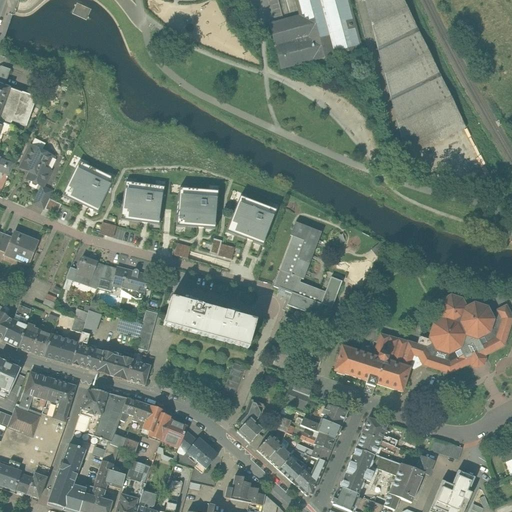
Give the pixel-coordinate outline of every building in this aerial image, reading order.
[(348,0),(295,0),(300,17),(269,25),(281,70),(361,49),(348,0)] [(450,127),(387,0),(365,0),(364,1),(404,149),(413,145),(450,127)] [(461,121),(402,0),(387,0),(450,127),(461,121)] [(10,70),(2,68),(0,74),(0,81),(1,82),(5,84),(10,70)] [(50,75),(36,70),(33,77),(47,82),(50,75)] [(0,85),(0,123),(9,127),(11,122),(26,127),(36,98),(22,93),(21,94),(0,86),(0,85)] [(450,127),(413,145),(417,152),(465,128),(461,121),(450,127)] [(9,127),(0,123),(0,133),(6,136),(9,127)] [(31,145),(20,168),(29,173),(26,179),(42,187),(43,187),(51,171),(46,169),(52,156),(42,151),(31,145)] [(0,171),(3,173),(4,170),(5,171),(9,162),(0,158),(0,171)] [(116,176),(78,158),(60,195),(98,213),(116,176)] [(14,164),(9,162),(5,171),(4,170),(3,173),(9,176),(14,164)] [(167,185),(125,179),(119,221),(161,227),(167,185)] [(43,187),(42,187),(33,204),(43,209),(52,191),(43,187)] [(220,191),(179,188),(175,227),(217,231),(220,191)] [(262,244),(273,206),(236,195),(224,233),(262,244)] [(100,233),(114,237),(117,225),(103,222),(100,233)] [(292,236),(273,287),(292,294),(287,305),(318,317),(323,305),(320,304),(325,293),(299,283),(301,279),(303,280),(321,232),(295,222),(290,236),(292,236)] [(37,243),(14,233),(11,239),(6,253),(5,255),(28,265),(37,243)] [(3,237),(2,237),(0,241),(0,251),(6,253),(11,239),(4,236),(3,237)] [(211,253),(232,259),(236,246),(214,240),(211,253)] [(177,243),(174,255),(188,258),(191,246),(177,243)] [(97,263),(82,258),(79,266),(78,266),(76,270),(75,272),(76,273),(73,282),(96,290),(97,288),(99,282),(91,279),(91,278),(97,264),(97,263)] [(335,270),(346,274),(350,265),(338,261),(335,270)] [(104,266),(97,264),(91,278),(91,279),(99,282),(101,277),(104,266)] [(116,270),(104,266),(101,277),(99,282),(97,288),(111,292),(113,286),(133,291),(131,297),(136,300),(141,299),(143,294),(144,294),(145,289),(146,289),(146,287),(145,287),(148,276),(138,274),(138,273),(138,271),(137,270),(136,270),(135,270),(134,270),(133,271),(132,272),(117,268),(116,270)] [(76,270),(70,268),(65,279),(73,282),(76,273),(75,272),(76,270)] [(487,308),(474,303),(466,307),(462,299),(450,296),(440,301),(436,313),(440,321),(433,325),(428,338),(432,345),(426,348),(416,345),(416,344),(408,342),(407,342),(398,339),(398,340),(389,337),(380,334),(373,357),(409,368),(413,355),(418,357),(422,365),(450,374),(472,363),(473,364),(475,365),(482,361),(483,359),(482,357),(504,346),(511,320),(511,316),(506,306),(496,311),(490,314),(487,308)] [(231,315),(195,305),(196,303),(190,302),(190,303),(171,298),(163,325),(248,348),(256,322),(237,316),(237,315),(231,313),(231,315)] [(2,308),(0,311),(0,338),(3,340),(7,330),(8,327),(11,321),(9,319),(9,318),(6,317),(9,309),(4,305),(2,308)] [(19,305),(13,321),(11,321),(8,327),(7,330),(3,340),(19,348),(24,335),(27,327),(25,326),(30,313),(31,310),(19,305)] [(100,309),(91,306),(90,307),(89,312),(98,315),(100,309)] [(40,311),(32,308),(31,310),(30,313),(38,317),(40,311)] [(83,314),(76,311),(73,318),(75,319),(85,323),(85,322),(87,315),(83,314)] [(157,314),(146,311),(144,319),(155,322),(157,314)] [(98,315),(89,312),(87,315),(85,322),(96,326),(100,316),(98,315)] [(58,318),(49,315),(47,320),(56,324),(58,318)] [(85,323),(75,319),(71,331),(81,333),(82,333),(83,331),(84,324),(85,323)] [(141,325),(120,319),(116,332),(138,338),(141,325)] [(155,322),(144,319),(142,325),(153,328),(155,322)] [(96,326),(85,322),(85,323),(84,324),(83,331),(82,333),(89,335),(91,329),(95,331),(96,326)] [(35,326),(28,324),(27,327),(24,335),(19,348),(31,352),(39,331),(33,329),(35,326)] [(153,328),(142,325),(141,331),(152,334),(153,328)] [(51,336),(39,331),(31,352),(44,357),(51,336)] [(152,334),(141,331),(139,337),(150,340),(152,334)] [(102,352),(81,346),(83,343),(86,344),(89,335),(82,333),(81,333),(78,344),(71,365),(78,367),(96,372),(102,352)] [(78,344),(51,336),(44,357),(71,365),(78,344)] [(150,340),(139,337),(137,343),(149,346),(150,340)] [(149,346),(137,343),(136,348),(147,351),(149,346)] [(373,357),(341,347),(334,371),(337,372),(336,374),(344,376),(344,375),(366,381),(365,385),(374,388),(375,384),(402,393),(410,368),(409,368),(373,357)] [(132,360),(103,352),(102,352),(96,372),(126,381),(132,361),(132,360)] [(19,369),(0,360),(0,389),(8,393),(19,369)] [(150,366),(132,361),(126,381),(145,386),(150,366)] [(233,363),(219,402),(230,406),(245,367),(233,363)] [(39,376),(30,373),(26,387),(19,407),(28,411),(33,397),(39,376)] [(51,379),(39,376),(33,397),(46,401),(46,400),(47,395),(51,379)] [(313,384),(297,378),(293,389),(309,396),(313,384)] [(76,387),(51,379),(47,395),(46,400),(49,401),(48,408),(44,407),(42,415),(65,423),(76,387)] [(89,394),(86,393),(81,410),(79,414),(87,417),(87,414),(91,415),(85,433),(94,436),(100,416),(101,416),(105,402),(107,394),(91,390),(89,394)] [(308,400),(287,391),(283,402),(304,410),(308,400)] [(127,399),(107,394),(105,402),(101,416),(100,416),(94,436),(111,442),(111,443),(114,436),(120,419),(125,406),(127,399)] [(137,402),(127,399),(125,406),(120,419),(125,421),(127,413),(133,415),(137,402)] [(250,400),(245,414),(237,423),(242,427),(237,433),(249,444),(262,430),(254,422),(257,419),(261,417),(264,408),(262,405),(250,400)] [(150,407),(137,402),(133,415),(134,416),(132,422),(131,422),(128,432),(134,434),(138,424),(143,426),(150,407)] [(346,412),(327,406),(325,411),(323,410),(320,417),(322,418),(321,421),(340,428),(346,412)] [(163,411),(150,407),(143,426),(142,429),(149,432),(147,437),(148,437),(150,434),(161,438),(159,441),(160,442),(169,420),(170,418),(162,415),(163,411)] [(40,417),(14,408),(11,417),(7,427),(7,429),(20,434),(32,439),(40,417)] [(11,417),(0,412),(0,423),(7,427),(11,417)] [(20,434),(0,483),(0,486),(15,492),(20,474),(21,471),(26,459),(38,464),(50,469),(66,423),(65,423),(42,415),(41,415),(40,417),(32,439),(20,434)] [(290,422),(278,417),(273,428),(285,433),(290,422)] [(392,427),(367,419),(361,434),(380,441),(395,447),(398,442),(387,438),(387,439),(382,437),(384,433),(387,434),(387,432),(389,433),(392,427)] [(186,427),(170,420),(169,420),(160,442),(161,442),(162,440),(178,446),(177,449),(178,449),(179,447),(185,432),(187,427),(186,427)] [(321,421),(319,426),(302,420),(300,426),(318,433),(335,440),(340,429),(340,428),(321,421)] [(0,483),(20,434),(7,429),(1,442),(0,443),(0,483)] [(198,439),(196,441),(185,432),(179,447),(198,463),(194,468),(201,474),(217,456),(198,439)] [(335,440),(318,433),(316,440),(302,434),(301,437),(299,436),(298,439),(316,446),(330,451),(335,440)] [(380,441),(361,434),(355,448),(378,457),(381,449),(393,454),(395,448),(395,447),(380,441)] [(124,440),(114,436),(111,443),(111,442),(110,444),(121,449),(124,440)] [(270,436),(257,451),(267,460),(280,445),(281,443),(282,441),(283,440),(279,437),(277,439),(275,438),(274,440),(270,436)] [(139,442),(125,438),(124,440),(121,449),(135,454),(139,442)] [(461,449),(432,439),(428,451),(458,460),(461,449)] [(280,445),(267,460),(278,470),(290,457),(284,452),(285,450),(284,449),(286,447),(281,443),(280,445)] [(330,451),(316,446),(313,452),(299,446),(300,444),(298,443),(295,451),(320,461),(325,463),(330,451)] [(68,445),(56,479),(73,485),(85,451),(68,445)] [(93,454),(102,457),(105,450),(95,447),(93,454)] [(347,469),(371,478),(375,469),(396,477),(383,507),(394,511),(399,499),(411,504),(423,474),(415,471),(378,457),(355,448),(350,463),(349,463),(347,469)] [(511,449),(503,454),(507,462),(511,459),(511,449)] [(320,461),(295,451),(291,456),(295,459),(307,467),(304,470),(310,476),(314,467),(317,468),(318,466),(320,461)] [(290,457),(278,470),(284,476),(294,463),(292,462),(295,459),(291,456),(290,457)] [(434,462),(421,457),(419,461),(418,461),(416,466),(417,466),(415,471),(423,474),(428,476),(434,462)] [(151,468),(132,461),(126,477),(124,476),(124,479),(137,482),(137,484),(135,483),(134,489),(136,489),(144,492),(144,490),(147,478),(151,468)] [(106,485),(110,472),(112,466),(102,462),(94,488),(96,488),(105,491),(106,485)] [(303,472),(294,463),(284,476),(293,484),(303,472)] [(35,472),(35,471),(32,479),(26,496),(38,500),(50,469),(38,464),(35,472)] [(310,476),(304,470),(303,472),(293,484),(306,496),(312,495),(323,468),(318,466),(317,468),(314,467),(310,476)] [(371,478),(347,469),(345,474),(339,488),(340,488),(357,495),(362,483),(368,486),(371,478)] [(110,472),(106,485),(121,489),(124,479),(124,476),(110,472)] [(32,479),(20,474),(15,492),(26,496),(32,479)] [(456,474),(440,511),(468,511),(481,486),(456,474)] [(243,478),(234,476),(232,489),(226,488),(224,498),(262,507),(265,496),(257,494),(258,490),(249,488),(250,484),(242,482),(243,478)] [(73,485),(56,479),(49,498),(53,505),(64,508),(73,485)] [(171,493),(165,511),(174,511),(176,506),(179,496),(182,483),(175,481),(171,493)] [(86,489),(73,485),(64,508),(77,511),(78,511),(84,493),(85,493),(86,489)] [(88,511),(91,504),(96,488),(94,488),(87,485),(86,489),(85,493),(84,493),(78,511),(88,511)] [(91,504),(110,509),(112,503),(102,500),(105,491),(96,488),(91,504)] [(357,495),(340,488),(339,489),(333,505),(349,511),(351,511),(353,507),(356,508),(356,507),(358,508),(359,504),(357,504),(359,500),(356,499),(358,496),(357,495)] [(121,495),(120,496),(115,511),(136,511),(138,507),(136,506),(137,502),(139,503),(142,492),(143,492),(144,492),(136,489),(134,494),(132,498),(121,495)] [(156,496),(148,493),(148,492),(144,490),(144,492),(143,492),(142,492),(139,503),(138,507),(136,511),(153,511),(151,511),(151,509),(153,507),(156,496)] [(165,511),(171,493),(165,491),(157,511),(165,511)] [(275,511),(277,506),(265,496),(262,507),(261,511),(275,511)] [(484,496),(479,498),(484,509),(489,507),(484,496)]
